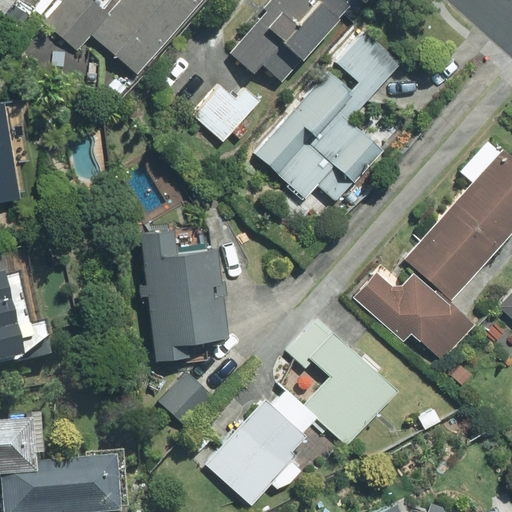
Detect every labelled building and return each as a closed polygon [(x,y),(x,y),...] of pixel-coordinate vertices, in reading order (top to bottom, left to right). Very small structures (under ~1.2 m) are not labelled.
[(130,73),(192,0),(111,0),(102,12),(87,0),(55,0),(38,21),(73,50),(86,35),(130,73)] [(261,10),(224,51),(246,71),(272,41),(291,58),(341,2),(338,0),(264,0),(258,7),(261,10)] [(322,70),(249,153),(300,197),(311,184),(331,201),(377,149),(342,119),(394,60),(359,30),(331,62),(352,81),(344,90),(322,70)] [(215,84),(188,114),(217,140),(254,98),(239,86),(230,97),(215,84)] [(0,198),(10,196),(1,142),(19,139),(13,104),(0,106),(0,198)] [(446,299),(511,223),(511,162),(495,148),(398,258),(446,299)] [(164,226),(130,231),(137,283),(131,284),(133,301),(139,301),(147,358),(180,354),(178,340),(217,335),(212,294),(223,292),(221,279),(210,281),(206,245),(167,250),(164,226)] [(371,271),(348,296),(397,340),(404,332),(413,339),(413,338),(436,359),(469,323),(431,288),(429,291),(407,271),(396,284),(385,284),(371,271)] [(0,365),(41,357),(34,324),(20,327),(11,283),(0,284),(0,365)] [(511,284),(494,305),(511,322),(511,284)] [(388,388),(311,317),(281,349),(301,367),(307,361),(323,375),(297,404),(281,389),(267,404),(259,397),(199,462),(245,504),(266,482),(272,487),(285,481),(300,466),(284,451),(299,434),(297,432),(312,417),(341,444),(388,388)] [(180,424),(208,394),(182,370),(154,401),(180,424)] [(0,511),(106,511),(104,460),(24,464),(22,423),(0,423),(0,511)] [(395,511),(391,503),(370,511),(439,511),(436,505),(425,501),(421,511),(395,511)]
